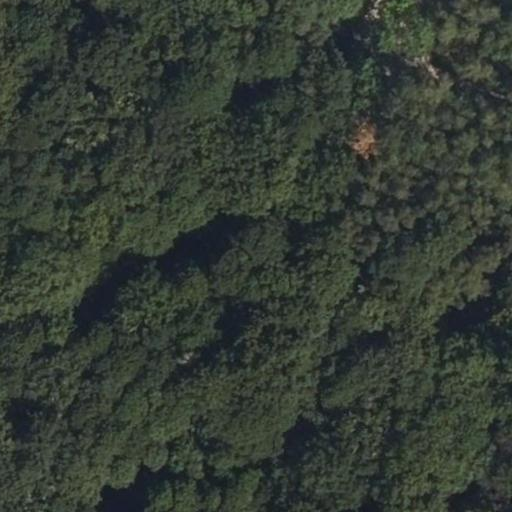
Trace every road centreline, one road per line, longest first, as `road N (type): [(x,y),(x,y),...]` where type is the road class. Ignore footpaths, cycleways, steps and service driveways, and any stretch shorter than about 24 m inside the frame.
road 1 (track): [(306,182),(148,511)]
road 2 (track): [(0,313),(74,293),(306,182)]
road 3 (track): [(306,182),(392,0)]
road 4 (track): [(367,55),(511,101)]
